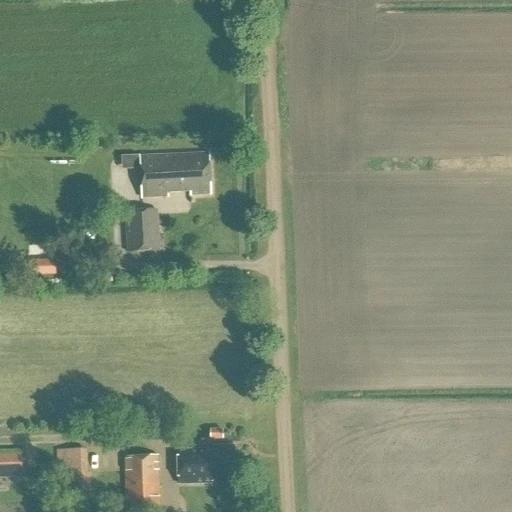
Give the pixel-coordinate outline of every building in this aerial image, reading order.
[(192,197),(210,196),(208,155),(142,157),(144,200),(167,199),(167,194),(192,193),(192,197)] [(159,212),(125,214),(127,255),(161,254),(159,212)] [(24,262),(24,277),(50,277),(50,262),(24,262)] [(224,441),(224,431),(210,431),(210,441),(224,441)] [(212,482),(233,482),(233,449),(218,450),(218,453),(178,452),(179,486),(212,485),(212,482)] [(90,474),(87,474),(86,451),(56,452),(57,473),(62,473),(63,495),(91,494),(90,474)] [(160,511),(159,456),(126,458),(127,511),(160,511)] [(0,478),(20,478),(19,457),(0,457),(0,478)]
